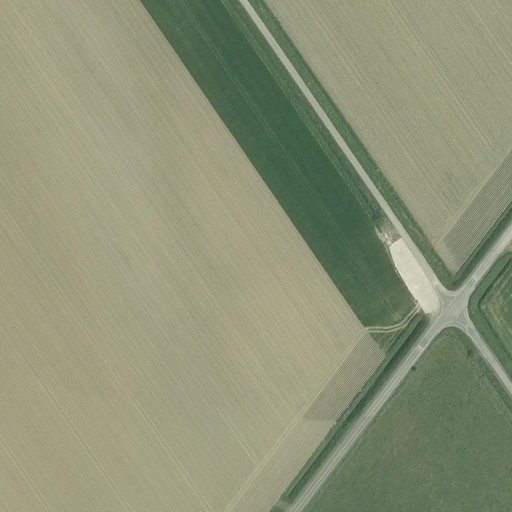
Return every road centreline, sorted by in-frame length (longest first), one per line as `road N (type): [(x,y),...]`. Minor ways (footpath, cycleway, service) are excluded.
road 1 (unclassified): [(452,308),(241,0)]
road 2 (unclassified): [(295,511),(452,308)]
